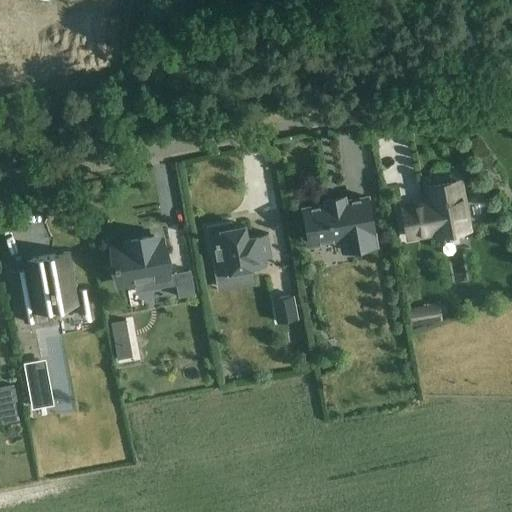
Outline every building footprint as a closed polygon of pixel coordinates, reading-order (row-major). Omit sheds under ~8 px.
[(430,204),(402,209),(407,237),(435,232),(436,236),(467,230),(465,221),(470,220),(467,204),(462,205),(458,182),(427,187),(430,204)] [(384,189),(373,189),(374,225),(385,225),(384,189)] [(343,202),(342,197),(338,198),(338,199),(330,200),(330,199),(325,200),(326,205),(302,209),(309,244),(340,238),(343,251),(374,245),(372,232),(373,232),(367,197),(343,202)] [(206,227),(211,257),(214,257),(217,275),(252,269),(265,267),(263,259),(272,257),(268,234),(246,237),(244,226),(232,228),(231,222),(206,227)] [(167,275),(161,241),(155,242),(154,237),(124,242),(125,248),(112,250),(115,265),(113,265),(114,270),(115,269),(118,284),(167,275)] [(25,260),(27,268),(27,269),(30,289),(19,291),(24,322),(34,320),(32,311),(80,302),(89,301),(90,301),(88,290),(76,292),(69,252),(34,259),(25,260)] [(190,271),(174,274),(178,297),(194,294),(190,271)] [(425,299),(429,318),(459,311),(455,293),(425,299)] [(272,302),(275,316),(297,312),(294,298),(272,302)] [(410,311),(412,323),(426,321),(424,309),(410,311)]
